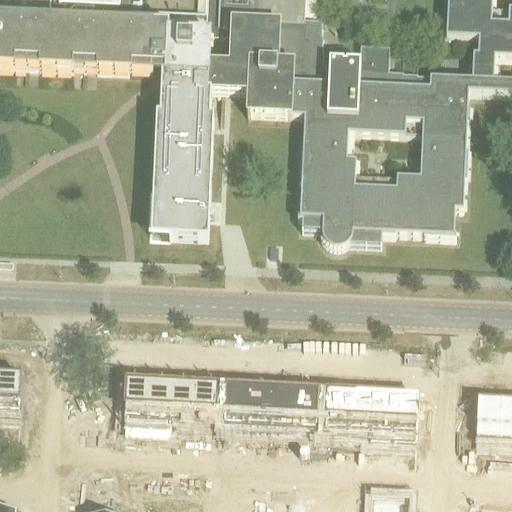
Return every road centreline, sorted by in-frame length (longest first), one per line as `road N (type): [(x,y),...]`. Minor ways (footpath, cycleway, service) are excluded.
road 1 (residential): [(56,344),(447,368)]
road 2 (tertiary): [(449,318),(58,302)]
road 3 (residential): [(284,489),(441,490)]
road 4 (unclassified): [(50,493),(56,344)]
road 5 (unclassified): [(441,490),(447,368)]
